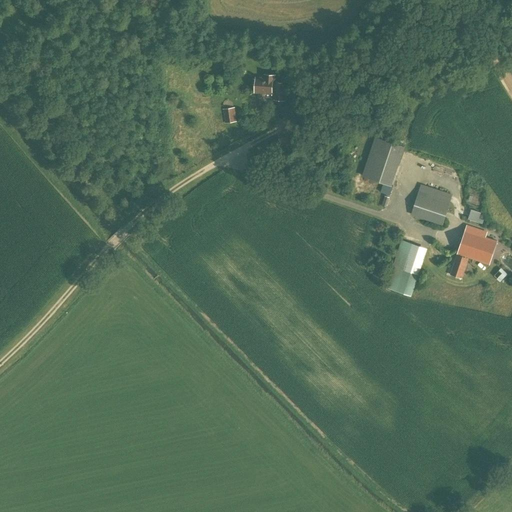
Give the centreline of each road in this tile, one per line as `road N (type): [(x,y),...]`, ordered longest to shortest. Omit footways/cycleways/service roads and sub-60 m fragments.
road 1 (track): [(0,351),(147,209),(227,155)]
road 2 (track): [(227,155),(415,57),(469,20)]
